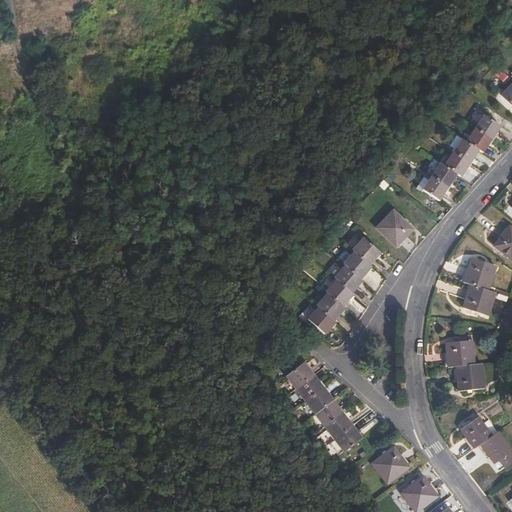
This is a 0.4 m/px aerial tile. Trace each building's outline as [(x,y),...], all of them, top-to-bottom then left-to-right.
[(511,83),(501,94),(511,104),(511,83)] [(441,163),(423,188),(438,199),(457,172),(460,175),(479,149),(483,151),(500,126),(485,115),(467,142),(464,139),(445,165),(441,163)] [(393,209),(376,227),(395,246),(412,228),(393,209)] [(511,227),(509,226),(494,244),(511,259),(511,257),(511,227)] [(362,237),(353,248),(354,250),(343,262),(345,264),(334,276),(336,279),(326,290),(327,292),(317,303),(319,306),(307,318),(323,333),(334,320),(333,319),(343,307),(341,305),(352,293),(350,291),(361,278),(360,277),(370,265),(369,263),(379,252),(362,237)] [(495,266),(470,258),(463,280),(470,283),(462,307),(487,314),(494,291),(488,288),(495,266)] [(471,340),(445,342),(448,366),(455,366),(458,390),(484,387),(481,363),(473,364),(471,340)] [(302,361),(285,375),(343,451),(361,438),(302,361)] [(477,416),(460,429),(474,448),(481,443),(495,462),(511,451),(498,431),(491,436),(477,416)] [(393,447),(372,463),(386,482),(408,466),(393,447)] [(422,476),(400,492),(415,511),(437,495),(422,476)]
